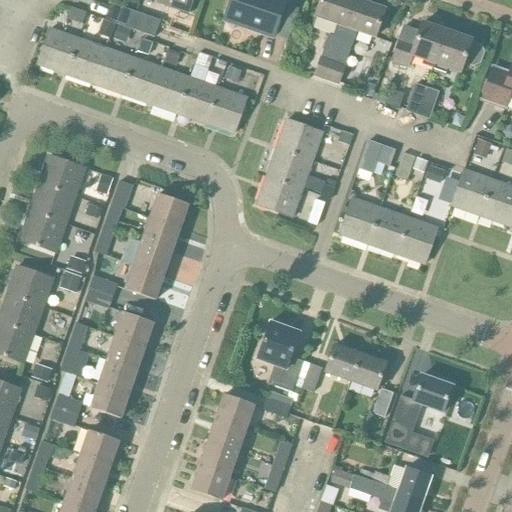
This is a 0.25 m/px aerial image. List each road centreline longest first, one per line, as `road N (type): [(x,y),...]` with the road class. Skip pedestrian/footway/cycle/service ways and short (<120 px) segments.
road 1 (residential): [(0,184),(21,130),(36,119),(69,122),(216,174),(226,244)]
road 2 (residential): [(511,344),(226,244)]
road 3 (residential): [(136,511),(226,244)]
road 4 (residential): [(472,511),(511,396)]
